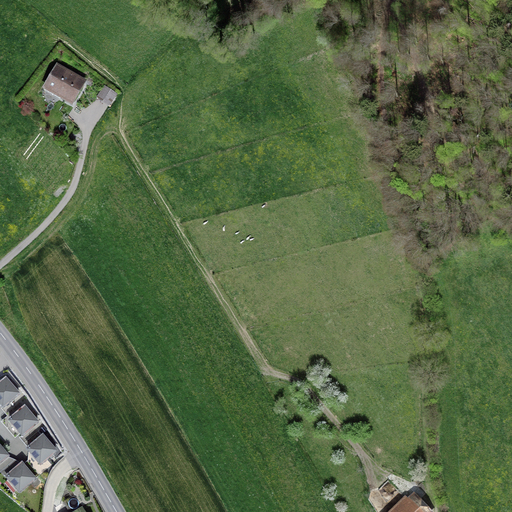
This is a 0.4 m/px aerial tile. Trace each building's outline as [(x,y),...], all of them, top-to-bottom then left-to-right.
[(57,67),(46,87),(71,102),(83,82),(57,67)] [(105,86),(96,98),(109,107),(117,95),(105,86)] [(0,403),(3,407),(18,394),(5,379),(0,383),(0,403)] [(22,435),(37,422),(24,407),(9,420),(22,435)] [(40,464),(56,451),(43,436),(27,449),(40,464)] [(20,492),(35,479),(22,464),(7,477),(20,492)] [(64,501),(71,511),(76,511),(89,504),(81,491),(64,501)] [(427,511),(430,509),(420,499),(413,505),(406,497),(392,511),(427,511)]
